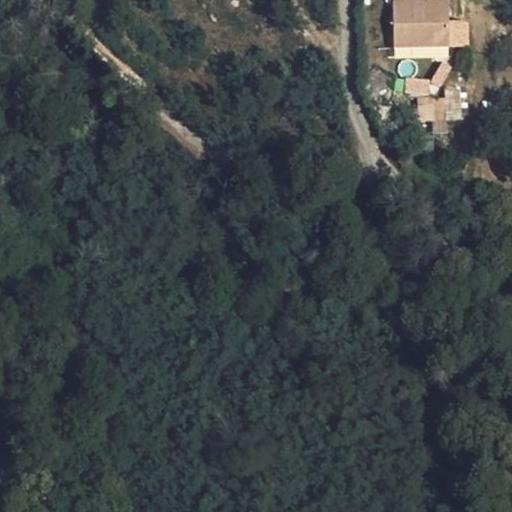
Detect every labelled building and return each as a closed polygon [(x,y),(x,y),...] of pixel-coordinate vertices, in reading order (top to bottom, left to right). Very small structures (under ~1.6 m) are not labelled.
[(387,14),(387,22),(433,21),(432,13),(387,14)] [(433,21),(387,22),(388,77),(434,76),(434,68),(433,43),(433,21)] [(433,43),(434,68),(452,67),(452,42),(433,43)] [(25,83),(47,101),(56,87),(34,70),(25,83)] [(418,125),(461,121),(459,94),(416,98),(418,125)]
